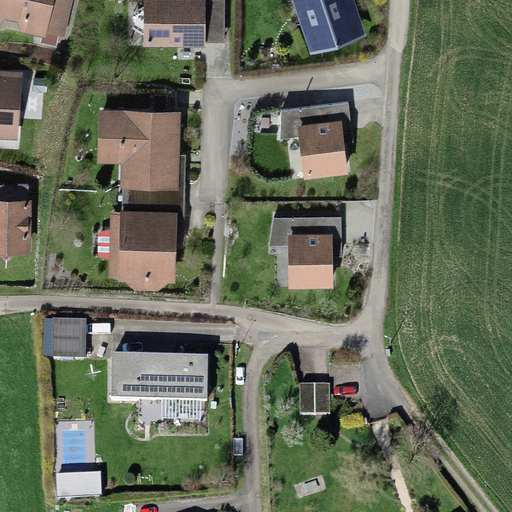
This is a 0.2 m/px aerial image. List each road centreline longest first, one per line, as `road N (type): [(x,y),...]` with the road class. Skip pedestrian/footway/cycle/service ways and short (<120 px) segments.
road 1 (residential): [(371,343),(292,337),(260,353),(247,387),(251,511)]
road 2 (residential): [(388,69),(371,343)]
road 3 (residential): [(388,69),(228,91),(218,104),(210,198)]
road 4 (residential): [(371,343),(381,374),(488,511)]
